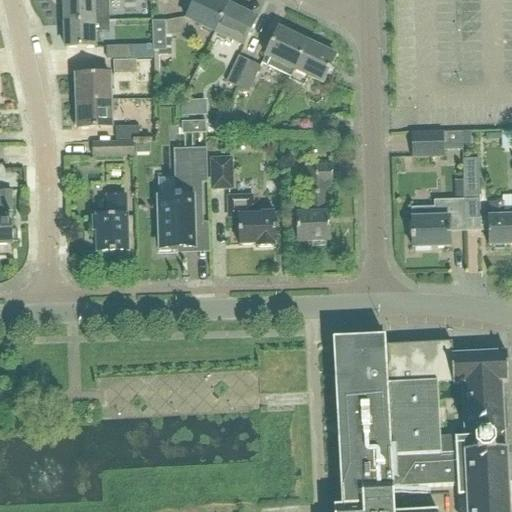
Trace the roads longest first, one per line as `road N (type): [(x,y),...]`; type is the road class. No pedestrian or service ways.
road 1 (residential): [(46,313),(44,154),(11,0)]
road 2 (residential): [(379,305),(368,7)]
road 3 (unclassified): [(46,313),(308,305)]
road 4 (residential): [(314,511),(308,305)]
road 5 (unclassified): [(511,320),(457,307),(379,305)]
